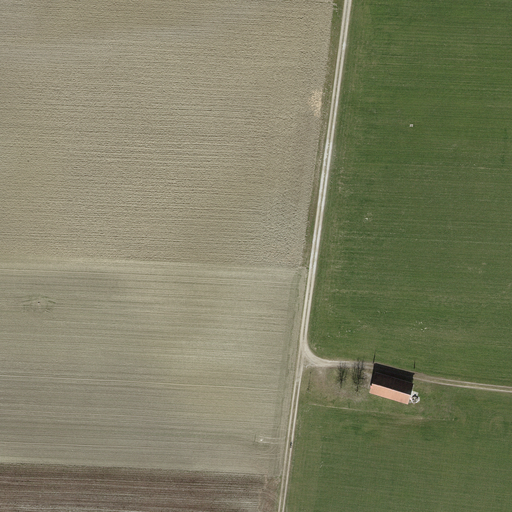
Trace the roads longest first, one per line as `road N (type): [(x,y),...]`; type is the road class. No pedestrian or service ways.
road 1 (track): [(303,345),(349,0)]
road 2 (track): [(281,511),(303,345)]
road 3 (track): [(511,387),(362,365)]
